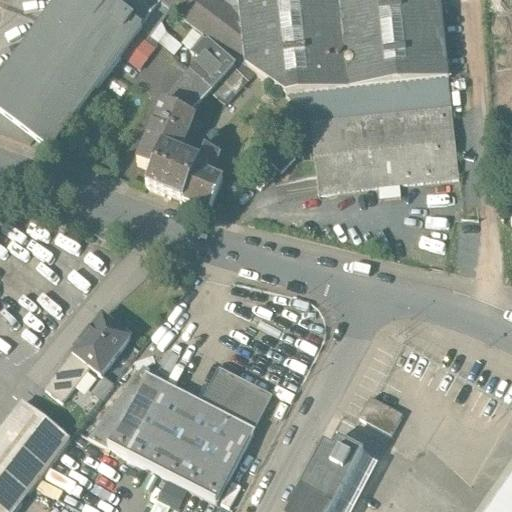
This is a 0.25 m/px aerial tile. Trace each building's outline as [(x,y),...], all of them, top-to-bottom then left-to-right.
[(61,0),(55,9),(0,81),(0,118),(49,155),(142,32),(98,0),(61,0)] [(43,0),(55,9),(61,0),(43,0)] [(239,8),(227,8),(222,4),(216,0),(164,0),(161,5),(245,66),(240,18),(239,8)] [(221,0),(222,4),(227,8),(239,8),(238,0),(221,0)] [(440,0),(238,0),(239,8),(240,18),(245,66),(313,124),(320,194),(459,179),(440,0)] [(182,43),(200,60),(211,47),(191,33),(182,43)] [(235,69),(211,47),(200,60),(188,73),(211,95),(235,69)] [(185,118),(211,95),(188,73),(173,91),(161,108),(185,118)] [(195,122),(185,118),(161,108),(137,167),(153,174),(162,151),(180,158),(195,122)] [(199,166),(180,158),(162,151),(153,174),(145,191),(182,206),(199,166)] [(205,152),(199,166),(182,206),(209,217),(223,184),(211,180),(220,158),(205,152)] [(130,342),(101,319),(70,358),(71,359),(89,372),(100,381),(130,342)] [(62,407),(89,372),(71,359),(44,393),(62,407)] [(88,443),(107,453),(145,380),(148,374),(143,371),(91,436),(88,443)] [(200,408),(254,435),(272,400),(218,373),(200,408)] [(440,401),(453,408),(466,386),(453,379),(440,401)] [(216,509),(254,435),(200,408),(145,380),(107,453),(216,509)] [(112,388),(104,381),(92,396),(100,403),(112,388)] [(390,433),(398,413),(365,398),(357,418),(390,433)] [(0,431),(0,511),(14,511),(69,443),(21,405),(0,431)] [(352,511),(375,466),(338,447),(333,457),(323,452),(290,511),(352,511)] [(511,511),(511,495),(499,511),(511,511)]
